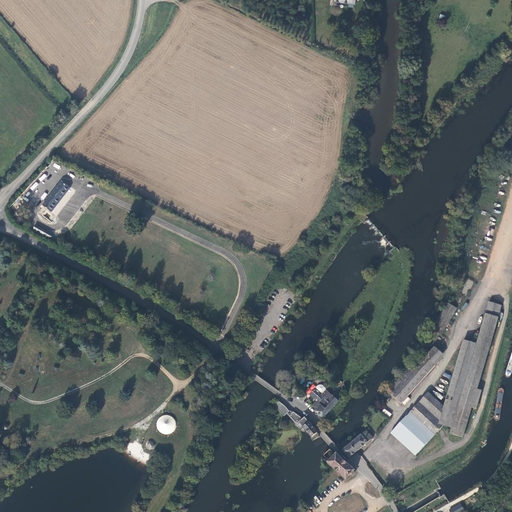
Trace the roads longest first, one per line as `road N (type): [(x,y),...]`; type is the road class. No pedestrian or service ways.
road 1 (unclassified): [(396,511),(296,404),(142,301),(0,221)]
road 2 (unknown): [(366,471),(487,285),(511,201)]
road 3 (tertiary): [(0,203),(113,78),(128,54),(141,0)]
